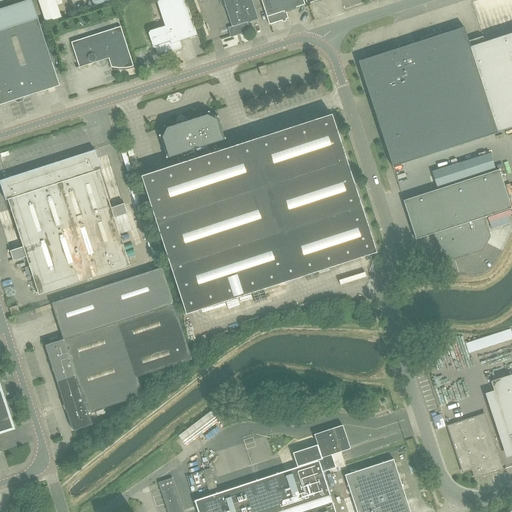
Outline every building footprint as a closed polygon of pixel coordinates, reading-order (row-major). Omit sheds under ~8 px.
[(59,85),(56,75),(31,0),(27,0),(0,9),(0,104),(15,100),(17,101),(21,99),(23,97),(59,85)] [(156,1),(164,26),(170,44),(180,41),(197,35),(196,33),(185,0),(156,0),(156,1)] [(231,36),(237,34),(249,30),(246,22),(258,19),(255,9),(251,0),(223,0),(232,27),(228,28),(231,36)] [(288,18),(285,11),(304,5),(302,0),(261,0),(263,7),(269,24),(288,18)] [(132,53),(115,1),(105,4),(121,56),(122,56),(129,54),(130,54),(131,53),(132,53)] [(121,56),(105,4),(94,8),(111,60),(113,59),(114,59),(114,58),(121,56),(121,57),(121,56)] [(111,60),(94,8),(83,11),(100,63),(101,63),(107,61),(108,61),(110,60),(111,60)] [(100,63),(83,11),(72,15),(89,67),(90,67),(90,66),(92,66),(93,66),(93,65),(99,63),(99,64),(100,63)] [(89,67),(72,15),(62,18),(79,70),(86,67),(86,68),(87,68),(87,67),(89,67)] [(62,18),(51,22),(68,74),(69,74),(69,73),(70,73),(71,73),(71,72),(78,70),(78,71),(79,70),(62,18)] [(175,54),(176,52),(176,51),(180,50),(182,47),(180,41),(170,44),(164,26),(149,31),(148,33),(152,44),(152,46),(155,47),(157,53),(159,55),(163,53),(166,54),(170,53),(173,55),(175,54)] [(511,31),(470,46),(464,27),(358,61),(383,138),(392,167),(511,128),(511,31)] [(261,76),(268,73),(265,65),(258,67),(261,76)] [(205,145),(225,139),(218,118),(218,117),(218,116),(217,116),(216,116),(209,113),(209,112),(208,111),(207,112),(207,113),(188,119),(187,118),(186,118),(185,119),(177,122),(175,121),(175,122),(174,122),(175,123),(165,126),(164,126),(163,126),(163,128),(160,135),(159,134),(159,135),(158,135),(159,136),(159,137),(160,136),(167,158),(176,155),(179,163),(208,154),(205,145)] [(331,115),(208,154),(179,163),(141,176),(185,314),(376,252),(331,115)] [(129,265),(123,246),(115,219),(127,215),(123,202),(110,206),(98,170),(101,169),(94,150),(6,178),(0,180),(0,184),(5,200),(7,200),(22,245),(10,249),(14,262),(26,258),(38,295),(129,265)] [(453,259),(454,258),(482,249),(489,236),(483,217),(511,208),(499,170),(403,201),(416,239),(434,233),(440,252),(453,259)] [(162,267),(51,302),(64,340),(45,346),(64,403),(64,405),(64,407),(66,409),(73,430),(91,424),(88,413),(143,395),(137,377),(191,359),(187,346),(162,267)] [(18,305),(9,308),(11,315),(20,312),(18,305)] [(502,341),(511,337),(511,331),(511,329),(500,333),(502,341)] [(511,374),(490,382),(511,447),(511,374)] [(0,431),(13,428),(0,389),(0,431)] [(214,408),(178,436),(186,446),(199,436),(222,418),(219,415),(214,408)] [(447,426),(447,427),(462,472),(471,469),(474,478),(503,469),(484,414),(447,426)] [(335,511),(323,474),(355,464),(350,448),(342,425),(313,434),(316,444),(292,452),(297,467),(194,501),(197,511),(335,511)] [(276,459),(266,464),(269,471),(279,467),(276,459)] [(409,511),(393,459),(344,475),(355,511),(409,511)] [(215,462),(218,477),(229,475),(226,460),(215,462)] [(329,475),(332,492),(346,489),(343,473),(329,475)] [(167,511),(183,511),(172,478),(159,482),(158,482),(167,511)]
